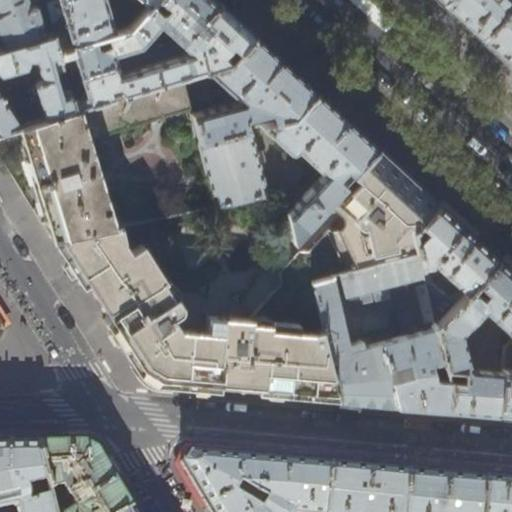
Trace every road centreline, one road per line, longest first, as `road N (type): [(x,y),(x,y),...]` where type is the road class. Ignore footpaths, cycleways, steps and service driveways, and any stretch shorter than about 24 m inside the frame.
road 1 (residential): [(511,449),(109,413)]
road 2 (secondary): [(327,0),(511,169)]
road 3 (residential): [(109,413),(0,239)]
